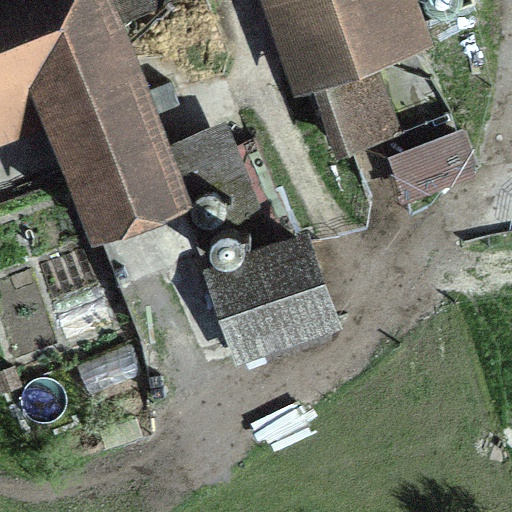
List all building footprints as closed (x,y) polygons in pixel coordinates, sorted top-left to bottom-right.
[(0,0),(0,138),(50,120),(93,232),(191,194),(123,16),(116,0),(0,0)] [(116,0),(123,16),(165,0),(116,0)] [(433,41),(419,0),(262,0),(293,90),(311,84),(334,152),(403,128),(379,59),(433,41)] [(481,171),(463,124),(389,152),(407,199),(481,171)] [(341,324),(306,225),(204,261),(238,359),(341,324)] [(0,367),(0,388),(0,389),(22,382),(15,362),(0,367)] [(232,442),(244,458),(261,446),(249,430),(232,442)]
